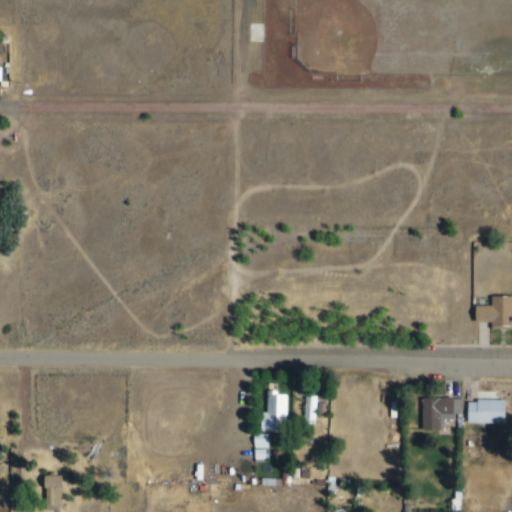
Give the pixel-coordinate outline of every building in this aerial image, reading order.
[(0,66),(0,82),(10,82),(10,66),(0,66)] [(511,297),(500,297),(500,306),(483,306),(482,322),(511,322),(511,297)] [(284,390),(278,390),(278,395),(281,395),(281,422),(295,422),(295,394),(284,394),(284,390)] [(325,395),(311,395),(311,420),(325,420),(325,395)] [(432,395),(463,395),(463,428),(432,428),(432,395)] [(302,425),(315,425),(315,396),(302,396),(302,425)] [(485,399),(511,399),(511,425),(476,425),(476,402),(485,402),(485,399)] [(277,422),(269,422),(269,433),(278,432),(277,422)] [(268,435),(252,434),(252,448),(268,448),(268,435)] [(276,437),(277,448),(263,448),(263,437),(276,437)] [(59,475),(41,476),(43,511),(60,511),(59,475)] [(47,476),(75,476),(75,487),(69,487),(69,509),(54,509),(54,487),(47,487),(47,476)] [(462,490),(462,506),(471,506),(471,490),(462,490)]
